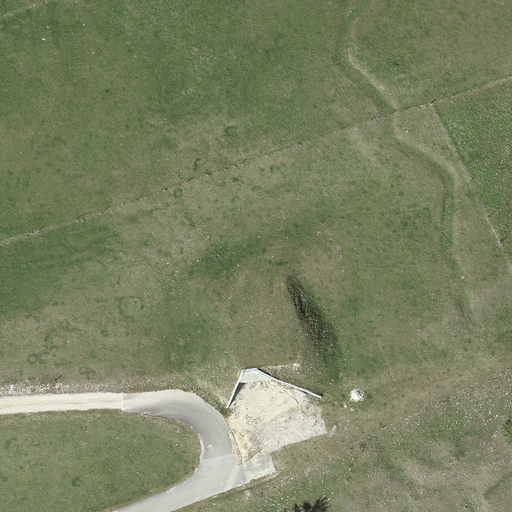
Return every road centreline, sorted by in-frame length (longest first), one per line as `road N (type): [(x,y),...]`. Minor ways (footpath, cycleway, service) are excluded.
road 1 (track): [(511,362),(314,452),(213,473)]
road 2 (track): [(122,403),(185,407),(216,436),(207,481),(140,511)]
road 3 (track): [(122,403),(0,407)]
